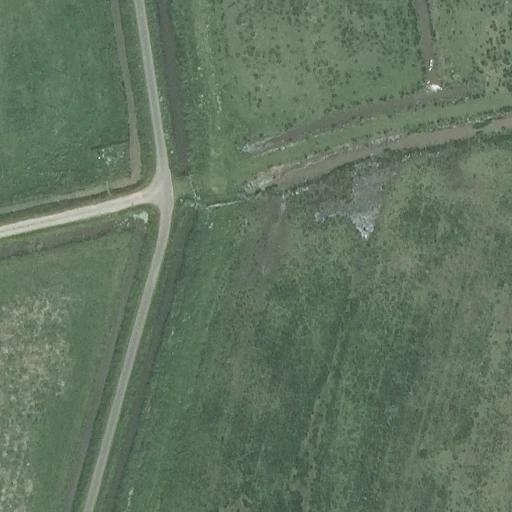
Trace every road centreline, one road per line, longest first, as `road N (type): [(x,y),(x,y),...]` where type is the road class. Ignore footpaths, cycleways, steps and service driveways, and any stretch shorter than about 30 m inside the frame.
road 1 (track): [(511,100),(383,125),(164,193)]
road 2 (track): [(0,231),(164,193)]
